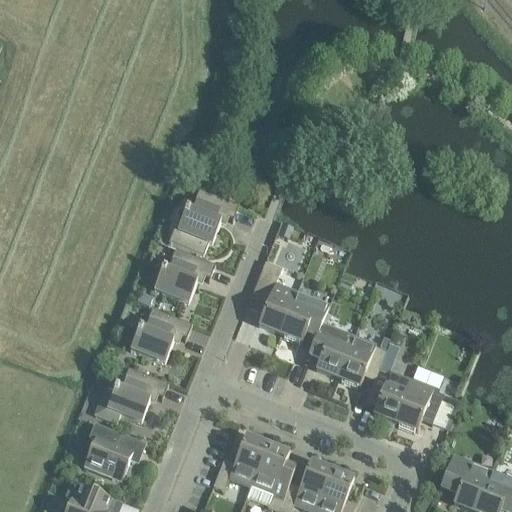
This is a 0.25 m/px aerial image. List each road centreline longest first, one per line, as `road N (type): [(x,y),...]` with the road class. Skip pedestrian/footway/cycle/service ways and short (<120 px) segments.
road 1 (residential): [(393,511),(407,476),(401,461),(202,383)]
road 2 (residential): [(202,383),(266,226)]
road 3 (residential): [(152,511),(202,383)]
